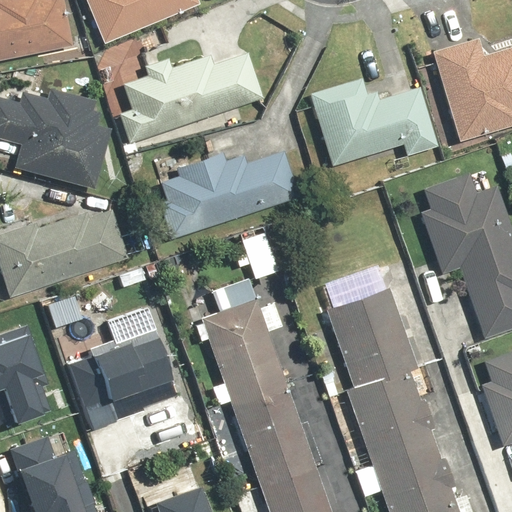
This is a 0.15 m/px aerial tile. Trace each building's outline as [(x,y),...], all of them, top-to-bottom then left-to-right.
[(0,0),(0,62),(69,49),(60,0),(0,0)] [(76,0),(97,49),(195,7),(192,0),(76,0)] [(470,39),(425,52),(453,147),(511,129),(511,44),(476,56),(470,39)] [(111,117),(122,147),(261,97),(245,54),(209,67),(205,57),(167,70),(162,55),(139,63),(144,77),(118,87),(127,111),(111,117)] [(358,78),(302,94),(324,170),(398,149),(401,158),(432,150),(415,89),(365,103),(358,78)] [(107,106),(0,85),(0,144),(12,147),(8,171),(91,187),(107,106)] [(145,187),(163,241),(298,198),(283,151),(243,164),(238,147),(175,167),(178,176),(145,187)] [(511,235),(490,167),(405,195),(433,279),(450,274),(474,348),(457,353),(490,454),(509,448),(511,456),(511,235)] [(53,216),(0,232),(0,299),(117,263),(101,214),(57,228),(53,216)] [(196,318),(259,511),(322,511),(246,279),(206,292),(213,313),(196,318)] [(456,511),(384,289),(314,312),(379,511),(456,511)] [(77,351),(95,407),(168,383),(143,305),(102,319),(109,341),(77,351)] [(12,428),(53,415),(28,332),(0,340),(0,395),(2,394),(12,428)] [(89,511),(60,427),(0,448),(0,458),(18,511),(89,511)] [(206,511),(197,484),(135,504),(137,511),(206,511)]
